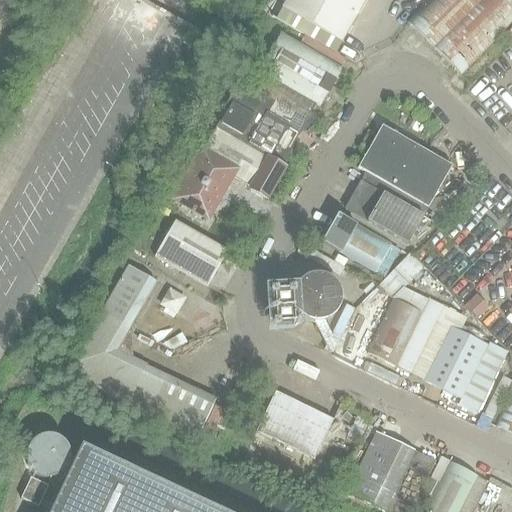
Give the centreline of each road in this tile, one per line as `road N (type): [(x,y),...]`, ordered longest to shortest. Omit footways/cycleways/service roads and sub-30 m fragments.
road 1 (unclassified): [(511,471),(280,354),(247,316),(258,273),(356,105)]
road 2 (unclassified): [(356,105),(385,79),(406,75),(511,173)]
